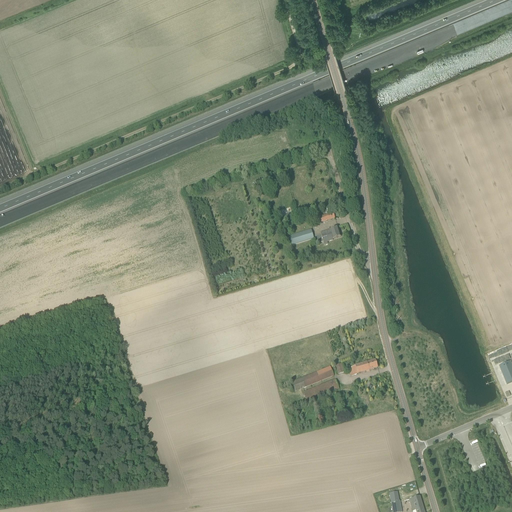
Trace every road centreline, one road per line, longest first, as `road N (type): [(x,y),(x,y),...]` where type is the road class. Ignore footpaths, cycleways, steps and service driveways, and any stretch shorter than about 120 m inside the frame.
road 1 (motorway): [(0,219),(511,4)]
road 2 (motorway): [(497,0),(0,208)]
road 3 (tertiary): [(416,447),(386,342),(355,142),(313,0)]
road 4 (track): [(511,59),(392,115),(511,387)]
road 5 (track): [(0,186),(290,67),(299,51)]
